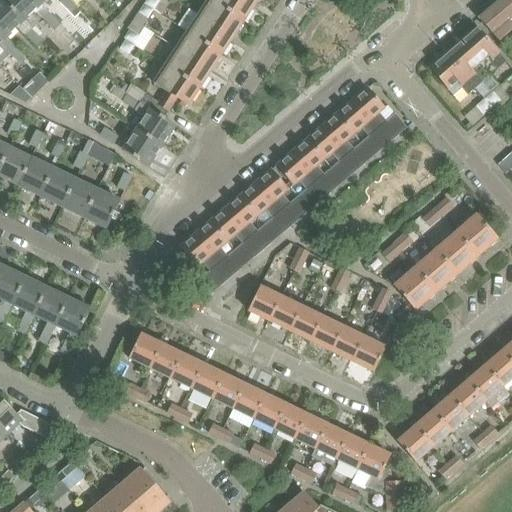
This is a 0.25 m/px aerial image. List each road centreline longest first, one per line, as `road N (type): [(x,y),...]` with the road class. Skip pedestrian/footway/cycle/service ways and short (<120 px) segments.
road 1 (residential): [(128,286),(375,401),(392,396),(511,300)]
road 2 (residential): [(198,171),(214,178),(234,173),(380,50)]
road 3 (residential): [(511,206),(380,50)]
road 4 (residential): [(198,171),(306,0)]
road 5 (residential): [(68,412),(160,452),(214,511)]
road 6 (residential): [(128,286),(0,223)]
road 7 (residential): [(68,412),(128,286)]
road 8 (residential): [(128,286),(198,171)]
